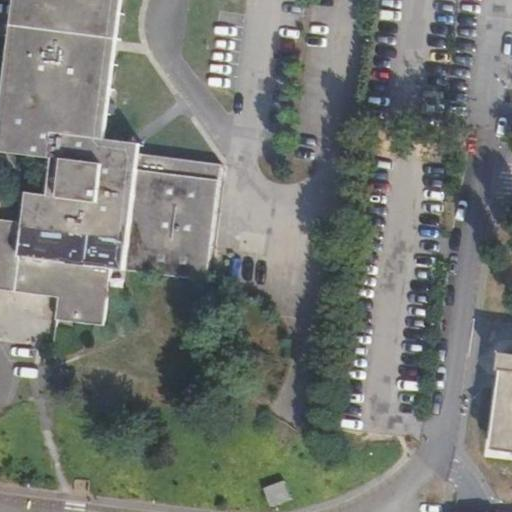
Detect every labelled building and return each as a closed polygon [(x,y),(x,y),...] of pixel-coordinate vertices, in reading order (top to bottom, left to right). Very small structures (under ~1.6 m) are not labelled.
[(15,0),(0,128),(0,286),(54,293),(51,316),(98,322),(106,265),(201,277),(215,161),(112,148),(113,137),(101,135),(94,134),(110,0),(15,0)] [(9,0),(0,73),(0,128),(15,0),(9,0)] [(110,0),(94,134),(101,135),(117,0),(110,0)] [(511,350),(499,348),(486,445),(511,448),(511,350)] [(280,477),(260,484),(267,502),(286,495),(280,477)]
